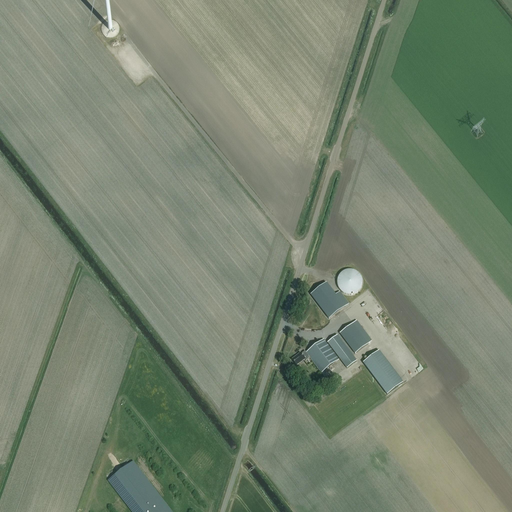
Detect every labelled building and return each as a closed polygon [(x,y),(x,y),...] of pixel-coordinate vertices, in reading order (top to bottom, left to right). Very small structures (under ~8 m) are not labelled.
[(327,284),(311,296),(328,320),(349,304),(340,292),(336,295),(327,284)] [(355,354),(373,340),(357,320),(339,334),(355,354)] [(346,369),(356,361),(337,336),(327,343),(339,360),(340,360),(346,369)] [(339,360),(324,340),(306,353),(305,351),(301,354),(292,360),(296,366),(305,359),(306,361),(310,358),(321,374),(339,360)] [(403,383),(379,351),(363,363),(387,395),(403,383)] [(170,511),(133,462),(108,481),(132,511),(170,511)]
